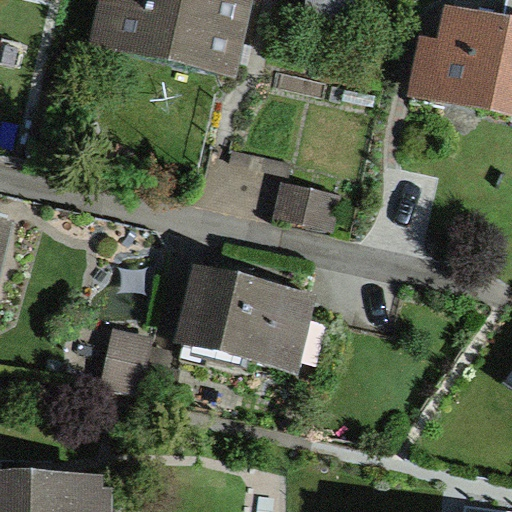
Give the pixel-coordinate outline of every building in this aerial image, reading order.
[(233,77),(250,0),(99,0),(89,44),(233,77)] [(346,20),(351,0),(303,0),(301,9),(346,20)] [(511,114),(511,1),(508,17),(446,5),(439,42),(421,39),(410,95),(511,114)] [(326,231),(332,193),(284,185),(278,223),(326,231)] [(0,263),(9,222),(0,220),(0,263)] [(194,263),(173,346),(293,377),(315,294),(194,263)] [(172,342),(118,330),(106,381),(160,393),(172,342)] [(98,511),(99,475),(0,472),(0,511),(98,511)]
